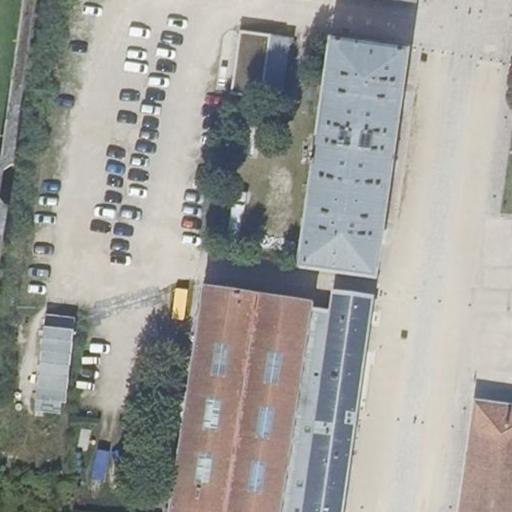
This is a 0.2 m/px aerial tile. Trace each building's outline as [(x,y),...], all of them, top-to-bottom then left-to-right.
[(239,32),(228,108),(260,112),(271,36),(239,32)] [(330,41),(297,268),(375,279),(407,51),(330,41)] [(250,113),(242,154),(255,157),(264,116),(250,113)] [(214,208),(208,251),(240,256),(246,213),(214,208)] [(169,511),(342,511),(372,299),(332,293),(329,313),(311,310),(311,305),(255,297),(201,289),(169,511)] [(66,410),(79,323),(47,319),(42,354),(24,352),(17,403),(66,410)] [(511,511),(511,407),(474,402),(458,511),(511,511)]
